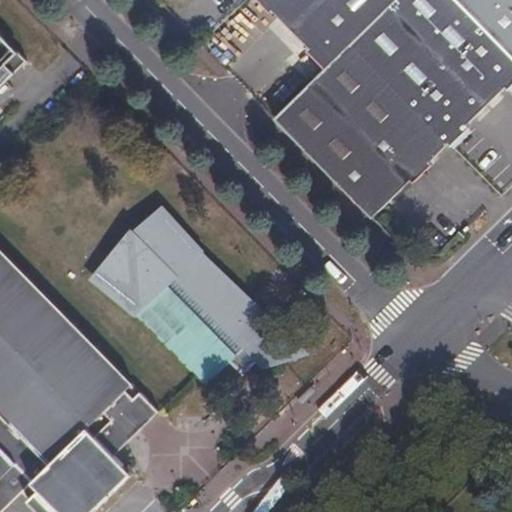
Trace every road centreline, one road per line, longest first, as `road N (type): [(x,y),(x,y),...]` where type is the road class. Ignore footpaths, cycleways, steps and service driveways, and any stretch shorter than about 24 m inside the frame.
road 1 (residential): [(76,0),(412,340)]
road 2 (residential): [(412,340),(236,511)]
road 3 (residential): [(511,245),(412,340)]
